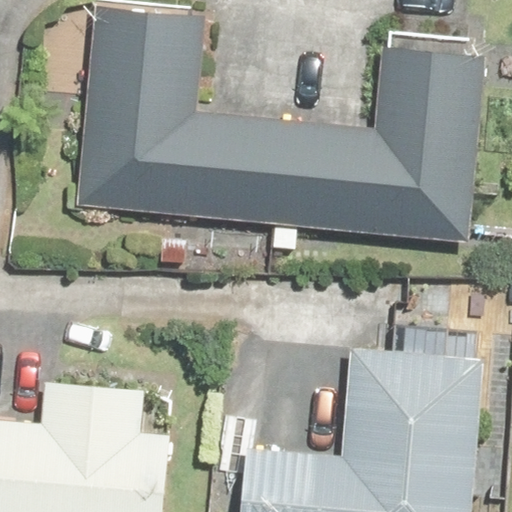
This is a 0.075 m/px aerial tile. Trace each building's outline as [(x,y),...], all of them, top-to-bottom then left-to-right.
[(150,50),(28,42),(14,246),(89,251),(304,269),(303,277),(406,288),(427,89),(324,79),(315,160),(143,146),(150,50)] [(511,334),(511,154),(493,333),(511,334)] [(511,511),(511,390),(488,389),(479,511),(511,511)] [(281,495),(188,491),(187,511),(425,511),(430,406),(285,400),(281,495)] [(0,417),(0,511),(115,511),(116,484),(119,423),(0,417)]
